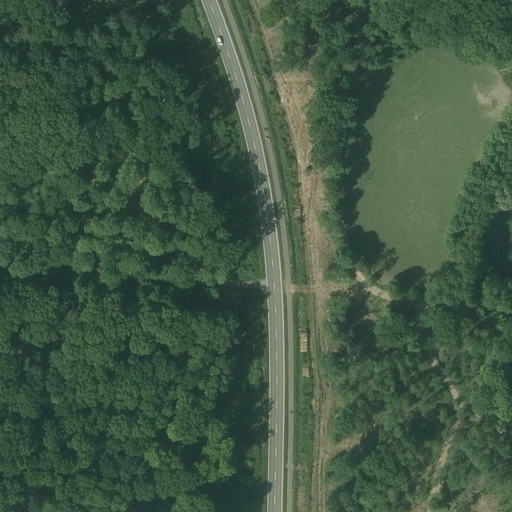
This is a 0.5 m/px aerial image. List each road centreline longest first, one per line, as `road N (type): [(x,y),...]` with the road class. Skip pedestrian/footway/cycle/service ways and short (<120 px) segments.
road 1 (secondary): [(209,0),(265,199),(275,317),(274,511)]
road 2 (track): [(0,269),(288,284)]
